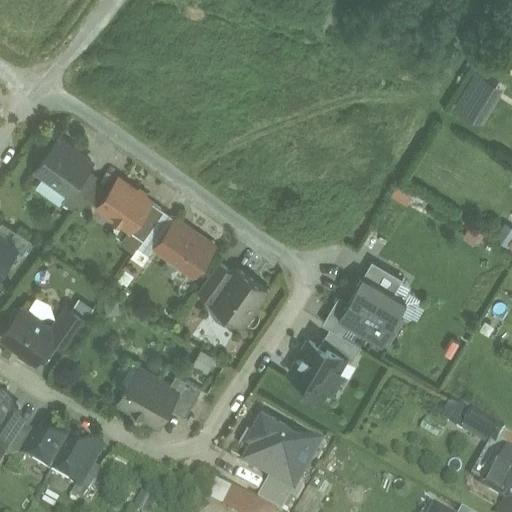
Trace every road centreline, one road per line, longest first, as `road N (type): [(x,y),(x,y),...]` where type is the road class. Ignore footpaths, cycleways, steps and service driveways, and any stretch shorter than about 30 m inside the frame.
road 1 (residential): [(32,93),(70,103),(285,251),(302,273),(295,301),(193,447),(147,449),(0,362)]
road 2 (residential): [(32,93),(108,0)]
